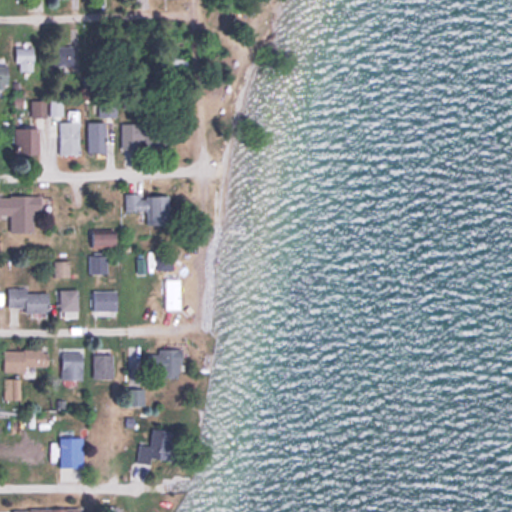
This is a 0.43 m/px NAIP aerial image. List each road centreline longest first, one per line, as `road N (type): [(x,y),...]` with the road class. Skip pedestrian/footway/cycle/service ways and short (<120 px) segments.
road 1 (residential): [(204,169),(0,173)]
road 2 (residential): [(203,325),(0,332)]
road 3 (residential): [(195,14),(0,17)]
road 4 (residential): [(194,0),(204,169)]
road 5 (residential): [(0,486),(165,486)]
